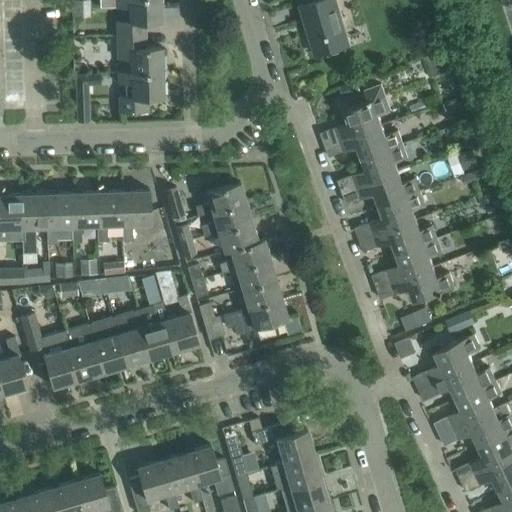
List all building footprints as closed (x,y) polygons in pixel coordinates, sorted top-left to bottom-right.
[(116,34),(145,33),(145,20),(161,19),(159,0),(98,0),(99,6),(115,6),(115,5),(128,5),(128,19),(116,20),(116,34)] [(162,0),(163,21),(176,20),(175,0),(162,0)] [(314,53),(347,44),(343,30),(345,30),(336,0),(314,0),(300,4),(314,53)] [(70,19),(87,19),(87,1),(70,1),(70,19)] [(130,71),(162,70),(162,45),(146,45),(145,33),(116,34),(117,57),(130,56),(130,71)] [(113,40),(78,40),(77,62),(113,62),(113,40)] [(162,70),(130,71),(118,72),(118,82),(126,81),(126,96),(119,96),(119,111),(124,110),(124,115),(148,114),(148,96),(163,95),(162,70)] [(87,83),(100,83),(100,72),(75,73),(76,120),(90,120),(89,96),(88,95),(87,83)] [(348,121),(320,131),(324,143),(381,123),(377,112),(389,107),(380,82),(365,88),(369,99),(344,108),(348,121)] [(421,116),(398,117),(399,133),(421,131),(421,116)] [(381,123),(324,143),(329,156),(357,146),(361,157),(402,142),(398,129),(385,134),(381,123)] [(448,128),(435,132),(439,146),(453,142),(448,128)] [(407,155),(402,142),(361,157),(365,168),(337,179),(341,191),(399,170),(395,159),(407,155)] [(399,170),(341,191),(345,203),(374,192),(378,204),(419,189),(414,176),(403,181),(399,170)] [(463,189),(484,187),(483,178),(462,180),(463,189)] [(195,205),(197,214),(211,210),(245,200),(239,180),(205,190),(208,201),(195,205)] [(172,218),(173,221),(185,218),(185,214),(176,184),(162,188),(171,218),(172,218)] [(124,222),(121,222),(122,239),(132,239),(131,222),(150,221),(149,188),(123,189),(124,222)] [(98,190),(99,223),(96,223),(97,240),(106,240),(106,223),(121,222),(124,222),(123,189),(98,190)] [(424,202),(419,189),(378,204),(383,216),(355,226),(359,238),(416,217),(412,206),(424,202)] [(72,190),(48,191),(49,225),(46,225),(46,242),(55,241),(55,238),(71,237),(71,224),(74,224),(72,190)] [(99,223),(98,190),(72,190),(74,224),(71,224),(71,237),(71,241),(81,240),(81,224),(96,223),(99,223)] [(22,252),(35,251),(34,225),(46,225),(49,225),(48,191),(22,192),(23,225),(20,225),(21,243),(22,252)] [(23,225),(22,192),(0,193),(0,243),(5,243),(5,226),(20,225),(23,225)] [(203,234),(217,230),(217,229),(251,220),(245,200),(211,210),(214,220),(200,223),(203,234)] [(419,228),(416,217),(359,238),(363,250),(392,240),(396,251),(436,236),(432,223),(419,228)] [(256,238),(251,220),(217,229),(217,230),(223,249),(230,247),(230,246),(256,238)] [(179,241),(191,237),(187,222),(175,226),(179,241)] [(221,271),(236,267),(236,266),(269,256),(263,236),(256,238),(230,246),(230,247),(233,257),(218,261),(221,271)] [(436,236),(396,251),(400,263),(371,274),(376,286),(433,265),(429,254),(441,249),(436,236)] [(183,255),(195,252),(191,237),(179,241),(183,255)] [(234,289),(242,287),(242,286),(275,276),(269,256),(236,266),(236,267),(239,277),(231,279),(234,289)] [(80,274),(97,273),(96,258),(79,259),(80,274)] [(54,261),(55,276),(72,275),(71,260),(54,261)] [(106,272),(124,271),(123,261),(105,263),(106,272)] [(190,279),(202,276),(198,262),(186,265),(190,279)] [(0,265),(0,281),(22,281),(22,268),(22,265),(0,265)] [(437,276),(433,265),(376,286),(380,298),(409,287),(413,299),(454,285),(449,272),(437,276)] [(31,267),(22,268),(22,281),(31,280),(31,267)] [(142,323),(140,324),(150,357),(174,350),(164,317),(166,316),(161,300),(162,300),(153,273),(141,277),(149,304),(152,303),(157,319),(142,323)] [(126,274),(117,275),(121,290),(123,290),(131,289),(127,275),(126,274)] [(202,276),(190,279),(195,295),(207,292),(202,276)] [(237,298),(239,308),(281,296),(275,276),(242,286),(242,287),(245,296),(237,298)] [(78,295),(76,280),(58,282),(60,296),(78,295)] [(164,317),(174,350),(198,343),(189,311),(191,310),(186,293),(176,295),(181,312),(166,316),(164,317)] [(236,331),(253,326),(287,316),(281,296),(239,308),(223,313),(226,325),(233,323),(236,331)] [(202,318),(214,315),(210,301),(198,304),(202,318)] [(138,307),(112,314),(117,331),(115,332),(125,364),(150,357),(140,324),(142,323),(138,307)] [(449,331),(475,321),(470,309),(445,319),(449,331)] [(29,350),(30,349),(41,346),(44,345),(41,335),(34,310),(18,315),(24,332),(29,350)] [(101,371),(125,364),(115,332),(117,331),(112,314),(104,317),(88,322),(93,338),(91,339),(101,371)] [(208,338),(224,333),(219,314),(214,315),(202,318),(208,338)] [(93,338),(88,322),(79,324),(65,329),(69,345),(67,346),(76,378),(101,371),(91,339),(93,338)] [(52,386),(76,378),(67,346),(69,345),(65,329),(55,332),(41,335),(44,345),(41,346),(52,386)] [(14,335),(19,353),(29,350),(24,332),(14,335)] [(417,387),(472,361),(467,350),(478,345),(473,333),(434,351),(439,362),(411,375),(417,387)] [(10,355),(0,357),(0,385),(2,392),(27,385),(18,353),(19,353),(14,335),(5,338),(10,355)] [(409,340),(396,345),(402,362),(415,357),(409,340)] [(476,371),(472,361),(417,387),(423,399),(450,387),(455,397),(494,378),(488,365),(476,371)] [(439,433),(493,407),(488,397),(500,391),(494,378),(455,397),(461,409),(434,422),(439,433)] [(504,402),(493,407),(439,433),(444,444),(471,432),(476,442),(511,425),(511,417),(509,412),(504,402)] [(283,461),(313,452),(306,427),(294,431),(291,419),(251,431),(255,444),(276,438),(283,461)] [(460,478),(511,453),(511,448),(509,442),(511,440),(511,425),(476,442),(481,455),(455,467),(460,478)] [(231,459),(241,456),(242,456),(240,448),(246,450),(249,445),(247,440),(242,438),(238,442),(236,433),(224,437),(231,459)] [(195,483),(197,482),(212,478),(217,494),(234,489),(224,456),(215,459),(210,444),(186,451),(195,483)] [(197,482),(195,483),(186,451),(161,458),(170,491),(173,490),(189,485),(194,501),(202,499),(197,482)] [(269,465),(272,476),(286,472),(289,484),(320,475),(313,452),(283,461),(269,465)] [(511,453),(460,478),(465,489),(492,477),(497,488),(511,481),(511,453)] [(246,471),(241,456),(231,459),(235,474),(246,471)] [(170,491),(161,458),(136,465),(146,498),(164,492),(168,508),(178,506),(173,490),(170,491)] [(253,495),(246,471),(235,474),(242,498),(253,495)] [(122,511),(115,485),(103,489),(99,472),(73,480),(83,511),(84,511),(86,511),(102,507),(103,511),(122,511)] [(296,507),(329,498),(325,482),(322,483),(320,475),(289,484),(280,487),(287,510),(296,507)] [(50,487),(56,511),(86,511),(84,511),(83,511),(73,480),(50,487)] [(511,481),(497,488),(503,500),(475,511),(503,511),(511,508),(511,481)] [(30,511),(56,511),(50,487),(26,494),(30,511)] [(30,511),(26,494),(1,501),(4,511),(30,511)] [(240,511),(237,497),(236,494),(221,498),(224,511),(240,511)] [(257,511),(253,495),(242,498),(245,511),(257,511)] [(296,507),(297,511),(333,511),(329,498),(296,507)]
